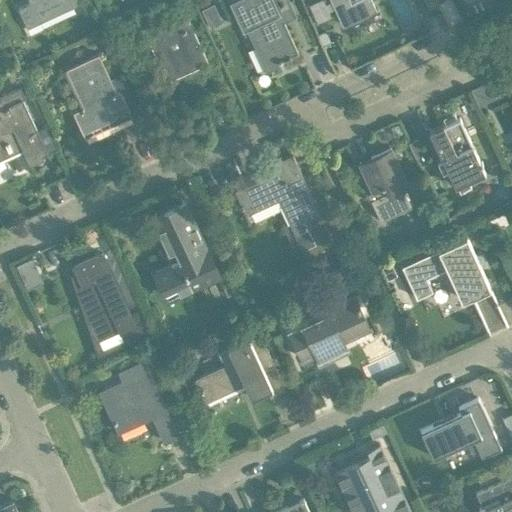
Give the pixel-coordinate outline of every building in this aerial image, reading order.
[(29,0),(30,2),(39,22),(73,6),(72,3),(78,1),(77,0),(29,0)] [(280,21),(276,11),(280,9),(277,4),(276,5),(273,0),(230,0),(243,27),(250,23),(255,33),(253,33),(268,65),(297,51),(283,20),(280,21)] [(325,0),(314,0),(311,1),(318,19),(330,14),(325,0)] [(376,9),(371,0),(331,0),(343,24),(376,9)] [(39,22),(30,2),(18,8),(27,27),(39,22)] [(144,31),(166,79),(208,60),(186,12),(144,31)] [(127,105),(120,89),(116,91),(98,52),(65,67),(83,106),(72,111),(82,131),(115,116),(113,111),(127,105)] [(26,97),(20,85),(0,94),(0,152),(20,143),(28,161),(47,152),(22,98),(26,97)] [(459,117),(444,124),(444,122),(428,129),(439,153),(440,153),(455,185),(484,171),(481,166),(483,165),(481,162),(480,163),(459,117)] [(48,126),(38,131),(47,152),(57,147),(48,126)] [(390,147),(358,161),(372,190),(374,189),(377,196),(370,199),(380,220),(410,206),(402,188),(408,186),(390,147)] [(335,247),(292,152),(267,164),(271,171),(234,188),(248,218),(253,216),(248,207),(281,192),(293,220),(286,224),(289,231),(286,233),(300,263),(335,247)] [(179,259),(155,270),(164,291),(200,275),(203,281),(215,275),(202,249),(200,250),(195,239),(201,236),(185,202),(152,217),(168,251),(174,248),(179,259)] [(489,286),(466,235),(401,264),(416,297),(432,289),(426,277),(446,267),(461,299),(489,286)] [(102,252),(73,265),(78,276),(88,321),(86,322),(92,339),(118,327),(125,344),(147,334),(137,311),(131,314),(102,252)] [(28,286),(45,278),(35,254),(18,261),(28,286)] [(390,263),(381,267),(387,280),(396,275),(390,263)] [(342,281),(346,289),(364,281),(360,273),(342,281)] [(369,328),(366,322),(364,317),(369,315),(359,293),(287,326),(302,357),(315,351),(319,361),(348,347),(345,340),(369,328)] [(285,389),(274,366),(259,332),(244,339),(219,351),(225,363),(195,377),(206,401),(245,383),(251,396),(266,389),(270,396),(285,389)] [(171,334),(159,338),(168,358),(179,353),(171,334)] [(144,349),(151,364),(161,359),(155,344),(144,349)] [(128,377),(100,390),(118,430),(152,414),(164,440),(177,434),(150,375),(146,376),(139,361),(124,368),(128,377)] [(421,430),(433,455),(473,436),(481,455),(500,446),(477,397),(459,406),(462,412),(453,416),(452,414),(446,416),(446,418),(421,430)] [(403,511),(410,509),(379,442),(367,448),(369,453),(334,469),(353,511),(371,511),(383,507),(385,511),(403,511)] [(511,511),(511,473),(475,490),(482,505),(478,506),(479,508),(469,511),(511,511)] [(309,511),(303,498),(271,511),(309,511)] [(18,511),(12,499),(0,504),(0,511),(18,511)]
